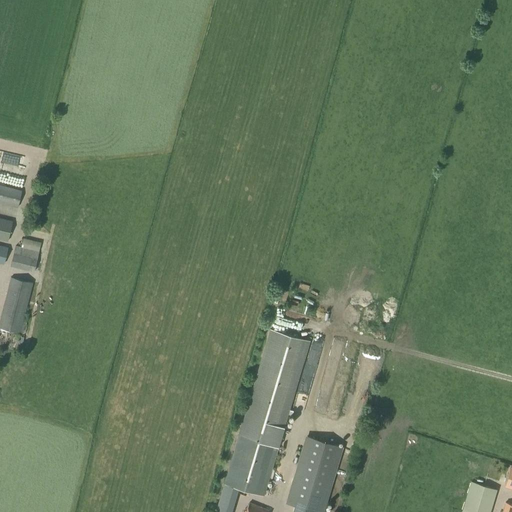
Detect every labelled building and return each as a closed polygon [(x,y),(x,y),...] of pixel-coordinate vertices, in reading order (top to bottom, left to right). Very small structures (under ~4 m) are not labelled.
[(0,160),(0,173),(16,177),(19,165),(0,160)] [(0,203),(18,208),(22,190),(0,184),(0,203)] [(0,238),(8,241),(12,221),(0,218),(0,238)] [(34,271),(41,243),(23,238),(21,247),(16,245),(10,266),(34,271)] [(0,327),(20,333),(33,282),(10,277),(0,319),(0,327)] [(263,496),(310,340),(270,329),(224,484),(263,496)] [(307,436),(287,503),(291,504),(317,511),(321,511),(341,446),(307,436)] [(489,511),(496,489),(470,482),(461,511),(489,511)] [(222,511),(226,487),(215,486),(210,511),(222,511)] [(268,511),(269,510),(249,502),(245,511),(268,511)] [(300,511),(278,502),(273,511),(300,511)] [(511,511),(511,504),(505,502),(501,511),(511,511)]
